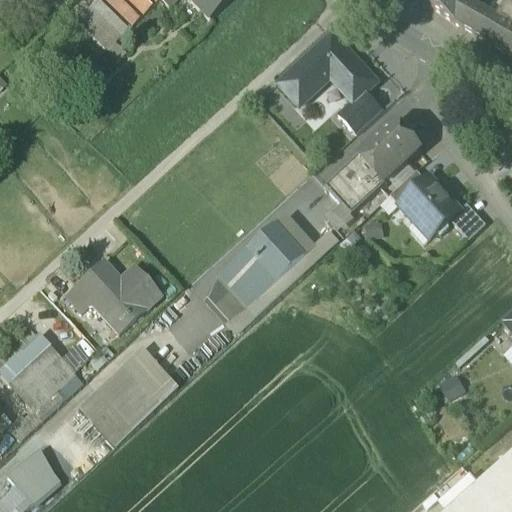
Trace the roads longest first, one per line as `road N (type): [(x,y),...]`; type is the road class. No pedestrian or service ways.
road 1 (track): [(361,0),(329,38),(0,315)]
road 2 (residential): [(433,54),(424,85),(511,211)]
